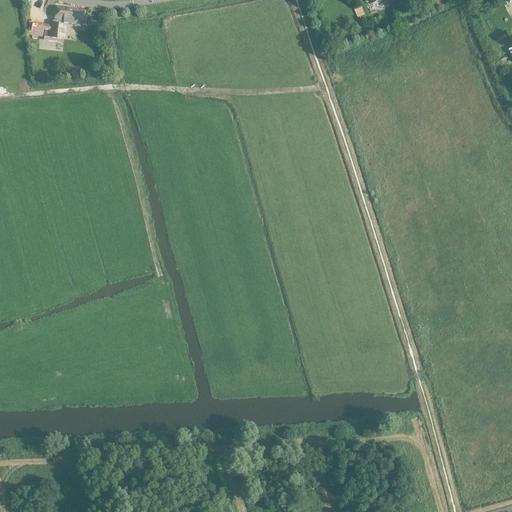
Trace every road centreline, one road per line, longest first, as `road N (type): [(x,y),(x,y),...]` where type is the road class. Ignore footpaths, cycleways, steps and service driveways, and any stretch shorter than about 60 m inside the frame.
road 1 (track): [(343,76),(318,88),(275,91),(109,87),(0,97)]
road 2 (track): [(109,87),(162,290)]
